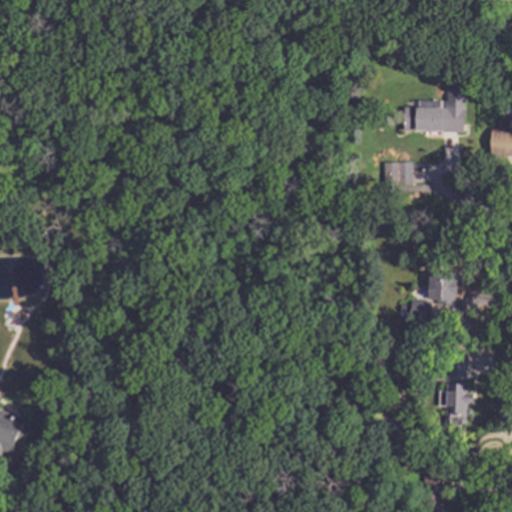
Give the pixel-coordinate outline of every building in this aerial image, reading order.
[(428,54),(427,61),(410,60),(411,52),(428,54)] [(468,86),(467,132),(406,130),(407,106),(449,107),(450,86),(468,86)] [(510,128),(511,128),(511,154),(493,154),(494,128),(501,128),(502,120),(510,120),(510,128)] [(414,184),(385,184),(385,161),(413,161),(414,184)] [(458,271),(458,278),(460,278),(459,295),(458,295),(458,304),(440,304),(440,298),(430,298),(431,270),(458,271)] [(434,301),(433,320),(413,320),(413,314),(404,313),(404,304),(414,305),(414,300),(434,301)] [(470,353),(469,377),(451,376),(453,352),(470,353)] [(471,384),(469,424),(448,423),(450,383),(471,384)] [(0,408),(28,420),(24,428),(30,431),(25,445),(19,442),(14,454),(5,450),(3,455),(0,453),(0,408)] [(445,476),(442,500),(446,500),(445,511),(422,511),(424,511),(429,474),(445,476)]
